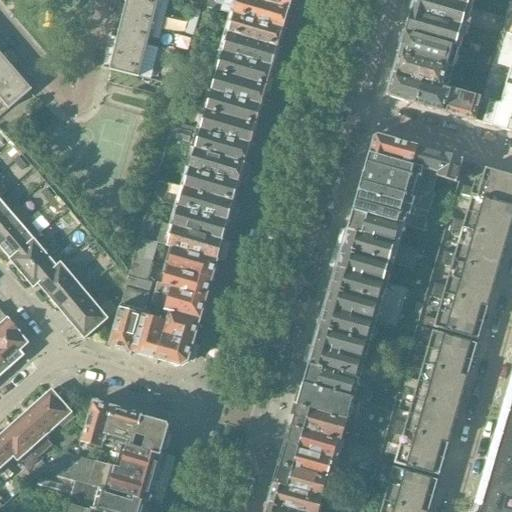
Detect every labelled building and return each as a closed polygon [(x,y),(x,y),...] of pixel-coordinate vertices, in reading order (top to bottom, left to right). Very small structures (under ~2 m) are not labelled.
[(168,0),(167,0),(126,0),(125,6),(164,16),(168,0)] [(290,12),(250,0),(208,0),(206,9),(233,17),(284,31),(290,12)] [(250,0),(290,12),(293,0),(250,0)] [(463,19),(467,8),(439,0),(414,0),(411,14),(469,30),(472,22),(463,19)] [(164,16),(125,6),(121,22),(160,32),(164,16)] [(193,10),(190,22),(196,24),(200,12),(193,10)] [(497,38),(469,30),(411,14),(405,34),(455,48),(455,47),(456,47),(491,57),(497,38)] [(284,31),(233,17),(228,35),(279,50),(284,31)] [(160,32),(121,22),(117,38),(147,45),(150,30),(154,31),(152,38),(158,40),(160,32)] [(196,24),(190,22),(186,34),(192,36),(196,24)] [(493,59),(465,51),(465,50),(455,47),(455,48),(405,34),(399,55),(451,70),(459,71),(487,79),(493,59)] [(279,50),(228,35),(223,54),(273,69),(279,50)] [(511,36),(507,35),(498,65),(511,69),(505,88),(494,84),(489,101),(481,99),(475,122),(482,124),(482,125),(511,133),(511,36)] [(117,38),(113,54),(109,71),(138,78),(147,45),(117,38)] [(0,75),(11,66),(0,53),(0,75)] [(273,69),(223,54),(217,74),(267,88),(273,69)] [(451,70),(399,55),(393,75),(445,90),(445,89),(451,70)] [(32,90),(11,66),(0,75),(0,99),(9,110),(32,90)] [(267,88),(217,74),(212,93),(262,107),(267,88)] [(445,90),(393,75),(388,91),(392,98),(444,113),(451,91),(445,89),(445,90)] [(481,99),(451,91),(444,113),(475,122),(481,99)] [(262,107),(212,93),(206,112),(256,127),(262,107)] [(256,127),(206,112),(201,131),(251,145),(256,127)] [(13,135),(21,128),(14,121),(7,127),(13,135)] [(196,149),(201,131),(173,122),(167,141),(196,149)] [(251,145),(201,131),(196,149),(245,164),(251,145)] [(409,168),(415,146),(380,136),(374,140),(369,156),(409,168)] [(455,185),(463,160),(415,146),(409,168),(424,172),(437,176),(436,180),(455,185)] [(245,164),(196,149),(190,170),(239,185),(245,164)] [(437,176),(424,172),(409,168),(369,156),(363,175),(418,191),(432,195),(436,180),(437,176)] [(21,171),(26,167),(18,157),(13,162),(21,171)] [(468,163),(468,164),(464,177),(471,179),(475,165),(468,163)] [(511,176),(486,169),(485,169),(482,180),(478,179),(475,190),(462,186),(460,193),(473,197),(511,207),(511,176)] [(234,203),(239,185),(190,170),(184,188),(234,203)] [(432,195),(418,191),(363,175),(358,194),(413,210),(429,215),(434,196),(432,195)] [(229,222),(234,203),(184,188),(158,181),(154,194),(157,195),(156,200),(179,208),(229,222)] [(54,199),(46,190),(41,194),(49,204),(54,199)] [(511,222),(511,207),(473,197),(460,193),(458,200),(469,203),(467,213),(511,225),(511,222)] [(429,215),(413,210),(358,194),(352,213),(404,229),(407,229),(423,234),(429,215)] [(54,199),(49,204),(57,213),(62,208),(54,199)] [(0,200),(0,221),(10,213),(18,206),(19,205),(15,200),(6,208),(0,200)] [(10,213),(0,221),(0,245),(30,220),(18,206),(10,213)] [(223,242),(229,222),(179,208),(173,227),(223,242)] [(404,229),(352,213),(347,233),(399,248),(404,229)] [(511,225),(467,213),(464,222),(452,219),(450,226),(463,229),(507,242),(511,225)] [(217,261),(223,242),(173,227),(144,219),(139,239),(168,246),(170,247),(217,261)] [(30,220),(0,245),(0,248),(10,260),(41,232),(30,220)] [(507,242),(463,229),(450,226),(448,232),(460,236),(457,245),(459,246),(502,258),(507,242)] [(41,232),(10,260),(9,260),(21,275),(54,247),(41,232)] [(417,254),(399,248),(347,233),(341,252),(393,267),(412,272),(417,254)] [(153,260),(157,244),(139,239),(129,276),(151,282),(163,286),(166,277),(162,276),(164,266),(165,263),(153,260)] [(502,258),(459,246),(457,245),(454,255),(443,251),(441,258),(454,262),(497,274),(502,258)] [(57,267),(56,267),(50,259),(59,251),(55,246),(54,247),(21,275),(33,289),(38,285),(37,284),(57,267)] [(212,280),(217,261),(170,247),(165,263),(164,266),(212,280)] [(393,267),(341,252),(336,271),(388,286),(393,267)] [(497,274),(454,262),(441,258),(439,265),(451,268),(448,278),(492,291),(497,274)] [(37,284),(38,285),(49,298),(82,270),(78,265),(69,273),(60,264),(56,267),(57,267),(37,284)] [(212,280),(164,266),(162,276),(166,277),(163,286),(171,288),(206,299),(212,280)] [(82,270),(49,298),(61,312),(84,292),(77,283),(87,276),(82,270)] [(406,291),(388,286),(336,271),(330,290),(382,305),(401,310),(406,291)] [(132,353),(142,314),(146,302),(151,282),(129,276),(128,280),(109,346),(132,353)] [(492,291),(448,278),(445,287),(433,284),(431,291),(445,295),(488,307),(492,291)] [(206,299),(171,288),(151,282),(146,302),(165,308),(165,310),(170,311),(201,319),(206,299)] [(401,310),(382,305),(330,290),(325,309),(377,324),(395,329),(401,310)] [(488,307),(445,295),(431,291),(430,298),(441,301),(438,311),(483,323),(488,307)] [(84,292),(61,312),(72,326),(105,297),(101,293),(92,300),(84,292)] [(110,303),(105,297),(72,326),(84,340),(108,320),(101,311),(110,303)] [(165,308),(146,302),(142,314),(132,353),(155,359),(170,311),(165,310),(165,308)] [(377,324),(325,309),(319,329),(371,344),(377,324)] [(0,357),(10,369),(24,356),(20,352),(28,344),(19,334),(20,333),(8,319),(7,319),(0,311),(0,357)] [(201,319),(170,311),(155,359),(181,367),(188,363),(201,319)] [(483,323),(438,311),(436,320),(424,317),(422,325),(478,341),(483,323)] [(477,344),(434,332),(421,328),(419,336),(430,339),(427,349),(472,362),(477,344)] [(371,344),(319,329),(313,349),(365,364),(371,344)] [(365,364),(313,349),(308,368),(360,383),(365,364)] [(472,362),(427,349),(424,359),(413,355),(411,362),(424,366),(467,378),(472,362)] [(0,376),(10,369),(0,357),(0,376)] [(467,378),(424,366),(411,362),(409,369),(421,372),(418,382),(463,394),(467,378)] [(397,394),(360,383),(308,368),(303,385),(353,400),(392,412),(397,394)] [(463,394),(418,382),(415,391),(404,388),(402,395),(415,398),(458,411),(463,394)] [(392,412),(353,400),(303,385),(297,406),(347,421),(386,432),(392,412)] [(51,391),(38,403),(58,426),(72,414),(51,391)] [(458,411),(415,398),(402,395),(400,401),(411,404),(408,414),(410,415),(453,427),(458,411)] [(504,422),(500,437),(511,440),(511,397),(507,412),(504,411),(501,421),(504,422)] [(38,403),(25,414),(45,438),(58,426),(38,403)] [(113,409),(93,404),(81,444),(102,449),(104,441),(113,409)] [(386,432),(347,421),(297,406),(291,427),(340,442),(343,443),(380,454),(386,432)] [(135,450),(144,418),(113,409),(104,441),(121,446),(135,450)] [(25,414),(11,426),(31,450),(39,458),(52,446),(45,438),(25,414)] [(453,427),(410,415),(408,414),(406,424),(394,421),(392,427),(405,431),(448,443),(453,427)] [(161,457),(168,431),(164,424),(144,418),(135,450),(161,457)] [(11,426),(0,436),(0,441),(14,458),(18,462),(31,450),(11,426)] [(337,462),(343,443),(340,442),(291,427),(285,447),(337,462)] [(448,443),(405,431),(392,427),(390,434),(402,437),(399,447),(444,460),(448,443)] [(78,430),(69,438),(73,443),(82,435),(78,430)] [(492,462),(488,478),(511,484),(511,440),(500,437),(495,453),(492,452),(490,461),(492,462)] [(64,451),(73,443),(69,438),(60,446),(64,451)] [(14,458),(0,441),(0,468),(9,479),(13,475),(5,466),(14,458)] [(154,479),(161,457),(135,450),(121,446),(115,468),(120,469),(154,479)] [(337,462),(285,447),(280,466),(332,481),(337,462)] [(444,460),(399,447),(396,456),(385,453),(382,461),(439,477),(444,460)] [(154,479),(120,469),(115,468),(104,465),(64,454),(43,473),(97,488),(108,491),(147,502),(154,479)] [(46,467),(42,462),(33,470),(37,475),(46,467)] [(438,481),(394,468),(381,465),(379,472),(391,476),(388,485),(433,498),(438,481)] [(332,481),(280,466),(274,485),(322,499),(326,500),(332,481)] [(9,479),(0,468),(0,475),(5,482),(9,479)] [(511,511),(511,484),(488,478),(484,493),(481,492),(478,502),(481,502),(478,511),(511,511)] [(39,480),(36,491),(59,498),(62,486),(39,480)] [(144,511),(147,502),(108,491),(97,488),(75,482),(69,505),(92,511),(93,510),(97,511),(144,511)] [(318,511),(322,499),(274,485),(269,504),(296,511),(318,511)] [(428,511),(433,498),(388,485),(385,495),(374,492),(372,498),(384,502),(419,511),(428,511)] [(419,511),(384,502),(372,498),(370,505),(381,508),(380,511),(419,511)]
